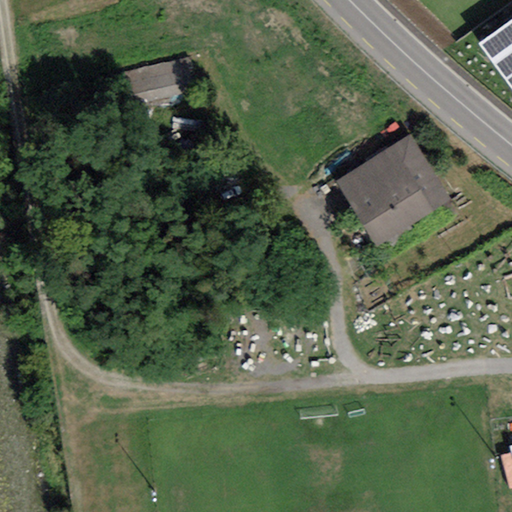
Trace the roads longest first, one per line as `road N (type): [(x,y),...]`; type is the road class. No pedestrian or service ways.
road 1 (track): [(369,375),(145,386),(101,380),(77,365),(48,307),(0,0)]
road 2 (secondary): [(340,0),(447,104),(511,154)]
